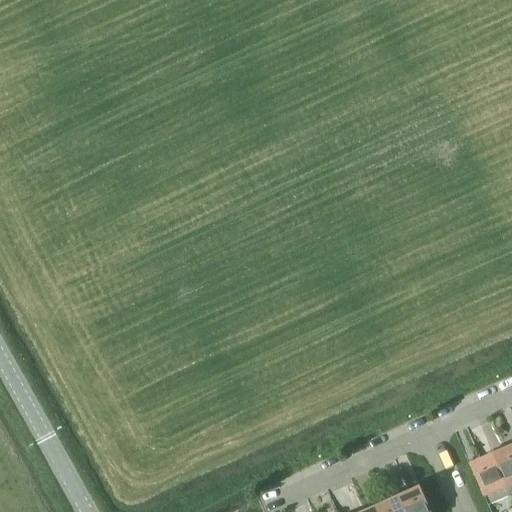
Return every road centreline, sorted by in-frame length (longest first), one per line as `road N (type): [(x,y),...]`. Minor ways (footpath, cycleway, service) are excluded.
road 1 (tertiary): [(84,511),(0,359)]
road 2 (residential): [(281,498),(422,434)]
